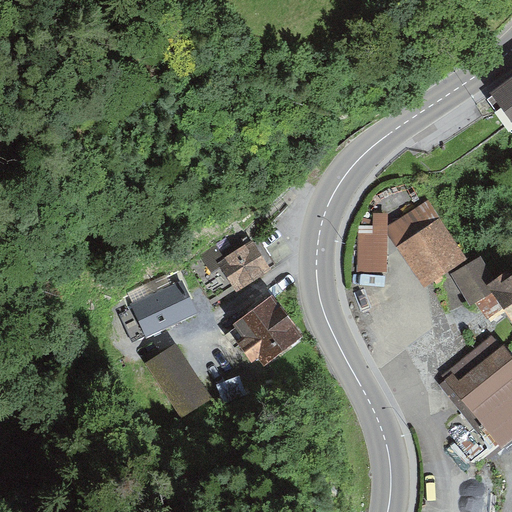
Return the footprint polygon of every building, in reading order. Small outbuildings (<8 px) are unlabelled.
[(511,81),(488,100),(511,132),(511,81)] [(470,264),(429,202),(387,230),(424,287),(452,273),(470,264)] [(388,215),(372,215),(372,227),(359,227),(358,273),(387,273),(387,230),(388,215)] [(279,272),(254,237),(225,258),(246,287),(250,292),(279,272)] [(246,287),(225,258),(218,245),(192,262),(214,308),(246,287)] [(504,313),(511,325),(511,276),(509,271),(496,280),(479,257),(470,264),(452,273),(470,307),(476,304),(490,322),(504,313)] [(176,280),(130,300),(146,336),(192,315),(176,280)] [(301,334),(274,296),(234,325),(262,363),(301,334)] [(511,449),(511,347),(508,342),(458,383),(511,449)] [(174,346),(147,365),(185,416),(215,398),(174,346)]
